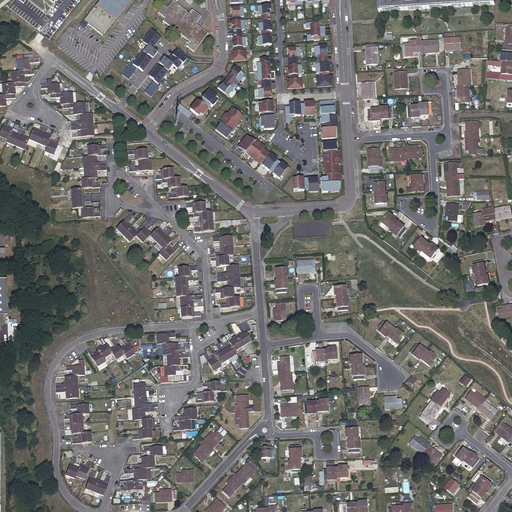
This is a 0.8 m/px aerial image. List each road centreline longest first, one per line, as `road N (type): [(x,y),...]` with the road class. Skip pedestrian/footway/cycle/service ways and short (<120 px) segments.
road 1 (residential): [(191,325),(90,334),(56,358),(46,391),(57,475),(63,491),(90,511)]
road 2 (residential): [(216,0),(220,66),(165,105),(144,132)]
road 3 (residential): [(339,0),(348,140)]
road 4 (residential): [(144,132),(253,212)]
road 5 (residential): [(209,322),(204,255),(154,210)]
